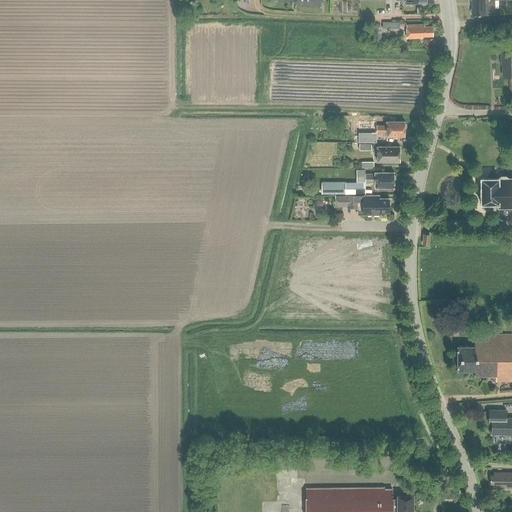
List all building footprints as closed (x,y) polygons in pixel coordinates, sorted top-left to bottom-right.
[(471,0),(472,15),(486,15),(495,15),(494,0),(471,0)] [(422,36),(433,36),(433,27),(424,27),(424,25),(406,25),(407,38),(422,38),(422,36)] [(511,75),(511,52),(501,53),(502,65),(503,65),(503,76),(511,75)] [(387,137),(404,137),(404,122),(387,122),(387,126),(377,126),(377,122),(359,122),(359,133),(377,133),(377,134),(387,134),(387,137)] [(316,154),(339,154),(339,142),(317,141),(316,154)] [(377,162),(399,162),(399,147),(377,147),(377,162)] [(356,170),(356,183),(365,183),(365,175),(365,170),(356,170)] [(375,188),(394,188),(394,173),(375,173),(375,175),(365,175),(365,183),(375,183),(375,188)] [(511,178),(481,179),(481,205),(498,204),(498,208),(511,207),(511,178)] [(322,195),(338,195),(365,195),(365,194),(365,191),(365,183),(356,183),(338,183),(322,183),(322,195)] [(379,196),(335,196),(335,208),(348,208),(348,209),(358,209),(358,203),(363,203),(363,215),(380,215),(380,213),(389,213),(389,199),(379,199),(379,196)] [(496,381),(511,381),(511,335),(484,335),(484,339),(475,339),(475,347),(457,347),(458,370),(475,370),(475,376),(496,376),(496,381)] [(489,410),(489,424),(492,424),(491,435),(511,434),(511,418),(506,419),(506,411),(489,410)] [(490,476),(490,484),(493,485),(493,488),(511,487),(511,472),(494,472),(494,476),(490,476)] [(413,511),(413,496),(397,496),(397,500),(392,500),(392,489),(384,489),(384,488),(306,489),(306,511),(413,511)]
